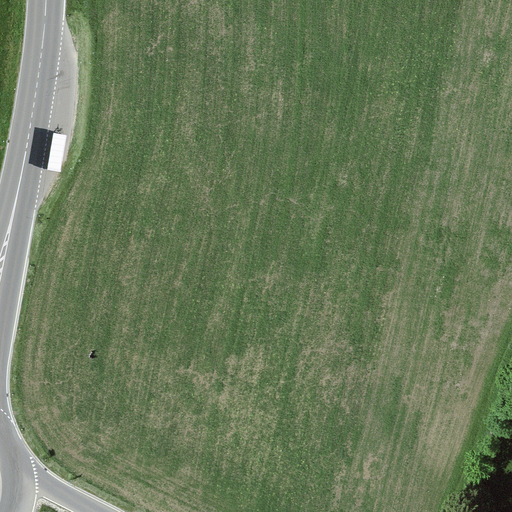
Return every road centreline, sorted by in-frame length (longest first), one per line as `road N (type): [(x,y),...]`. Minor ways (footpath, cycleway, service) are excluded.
road 1 (primary): [(0,343),(22,166)]
road 2 (primary): [(22,166),(45,0)]
